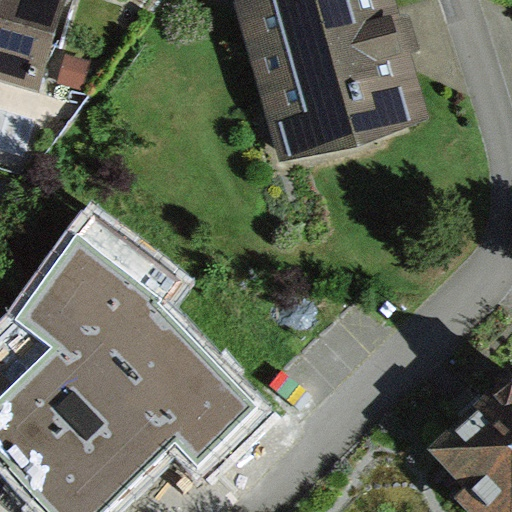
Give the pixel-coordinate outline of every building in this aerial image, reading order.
[(0,0),(0,74),(42,87),(68,0),(0,0)] [(432,129),(395,0),(266,0),(236,9),(281,171),(432,129)] [(96,64),(69,56),(62,83),(89,90),(96,64)] [(19,314),(0,332),(0,468),(43,511),(102,511),(164,449),(203,488),(274,419),(160,304),(185,276),(95,208),(19,314)] [(511,511),(511,397),(431,465),(469,511),(511,511)]
